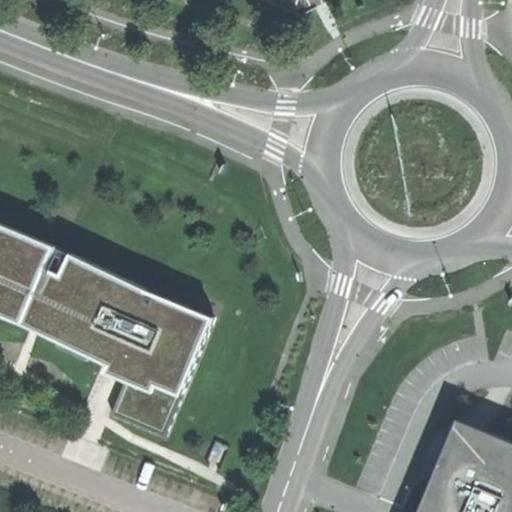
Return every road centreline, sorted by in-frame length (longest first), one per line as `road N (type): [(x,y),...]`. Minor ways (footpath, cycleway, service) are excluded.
road 1 (tertiary): [(353,88),(317,102),(284,102),(152,86)]
road 2 (tertiary): [(152,86),(274,145),(324,186)]
road 3 (tertiary): [(0,27),(152,86)]
road 4 (unclassified): [(322,380),(417,262)]
road 5 (unclassified): [(348,232),(322,380)]
road 6 (unclassified): [(322,380),(276,511)]
